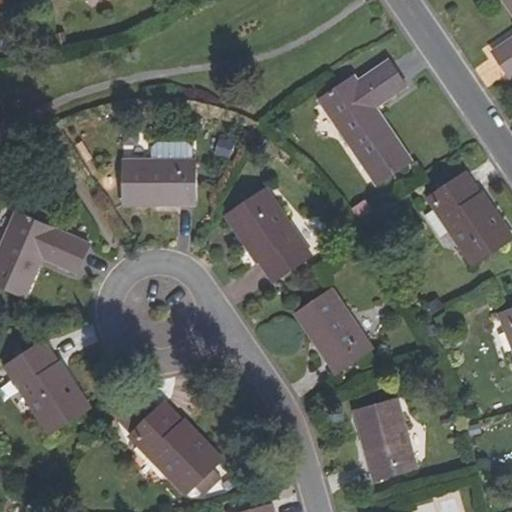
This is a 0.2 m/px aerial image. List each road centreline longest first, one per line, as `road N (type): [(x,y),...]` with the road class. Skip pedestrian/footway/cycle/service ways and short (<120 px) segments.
road 1 (residential): [(207,330),(188,356),(142,363),(117,342),(109,311),(122,282),(151,267),(183,273),(205,297)]
road 2 (residential): [(319,511),(293,415),(238,352),(207,330)]
road 3 (residential): [(511,166),(400,0)]
